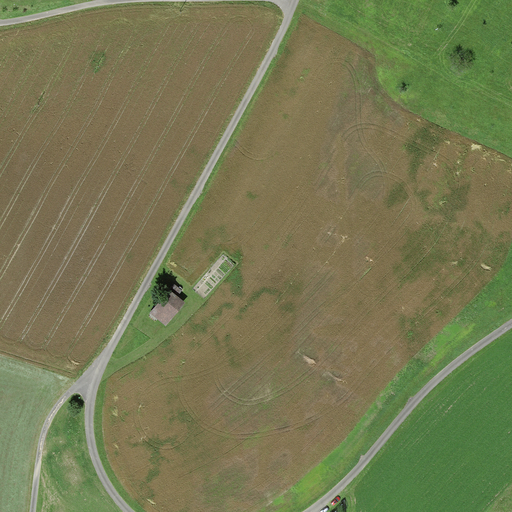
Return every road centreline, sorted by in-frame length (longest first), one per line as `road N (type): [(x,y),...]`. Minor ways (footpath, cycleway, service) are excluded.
road 1 (unclassified): [(95,376),(295,0)]
road 2 (unclassified): [(309,511),(451,366),(511,324)]
road 3 (unclassified): [(32,511),(50,419),(67,393),(95,376)]
road 4 (unclassified): [(95,376),(88,415),(95,459),(128,511)]
